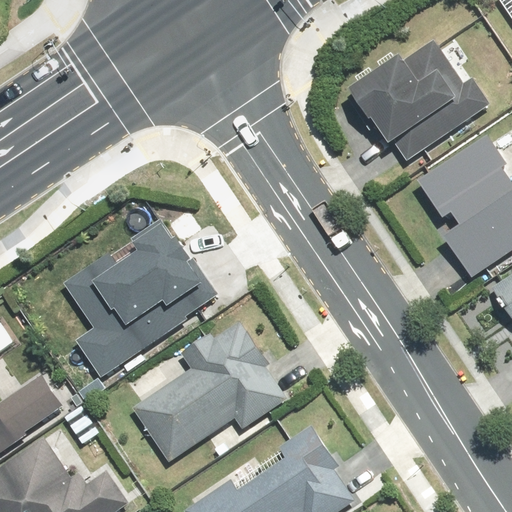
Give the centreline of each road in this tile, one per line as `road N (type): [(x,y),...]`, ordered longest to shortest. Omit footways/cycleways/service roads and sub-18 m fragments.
road 1 (tertiary): [(510,511),(189,23)]
road 2 (secondary): [(0,148),(189,23)]
